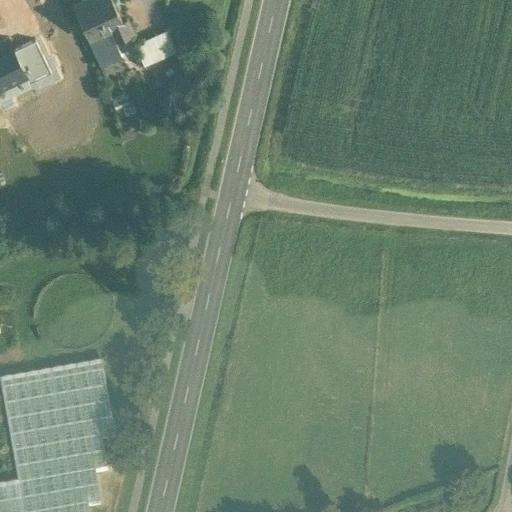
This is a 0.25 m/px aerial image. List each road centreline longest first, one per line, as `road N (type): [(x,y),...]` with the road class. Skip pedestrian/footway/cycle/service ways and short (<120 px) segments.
road 1 (secondary): [(159,511),(276,0)]
road 2 (track): [(511,229),(231,197)]
